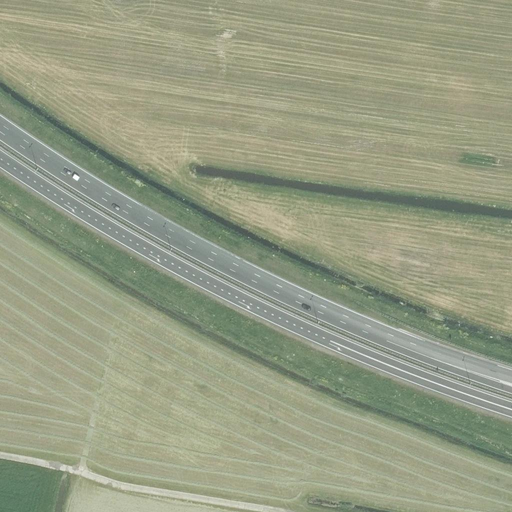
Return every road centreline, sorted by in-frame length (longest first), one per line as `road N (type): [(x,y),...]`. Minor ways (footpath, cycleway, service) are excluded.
road 1 (trunk): [(0,159),(228,294),(511,409)]
road 2 (trunk): [(385,343),(133,215),(0,128)]
road 3 (track): [(0,454),(278,511)]
road 4 (trunk): [(511,391),(385,343)]
road 5 (trunk): [(511,378),(385,343)]
